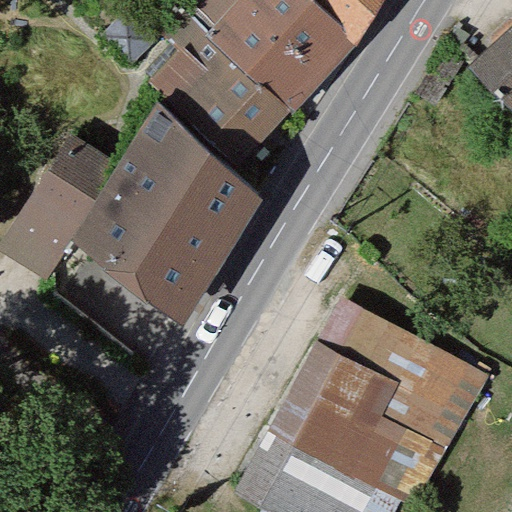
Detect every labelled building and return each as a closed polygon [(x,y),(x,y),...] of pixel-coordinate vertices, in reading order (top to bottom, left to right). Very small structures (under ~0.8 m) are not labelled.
[(235,0),(209,29),(276,98),(339,30),(305,0),(235,0)] [(305,0),(339,30),(349,39),(371,0),(305,0)] [(276,98),(209,29),(180,2),(160,23),(184,48),(154,81),(222,154),(225,154),(276,98)] [(511,30),(460,70),(511,121),(511,30)] [(75,220),(71,228),(144,286),(178,313),(252,199),(154,98),(110,167),(75,220)] [(75,220),(110,167),(76,138),(38,186),(75,220)] [(75,220),(38,186),(4,232),(46,263),(71,228),(75,220)] [(178,313),(144,286),(122,314),(160,340),(178,313)] [(142,368),(160,340),(122,314),(104,338),(142,368)] [(314,351),(266,436),(362,488),(392,505),(464,385),(462,382),(365,323),(338,364),(314,351)] [(347,511),(362,488),(266,436),(233,493),(264,511),(347,511)]
